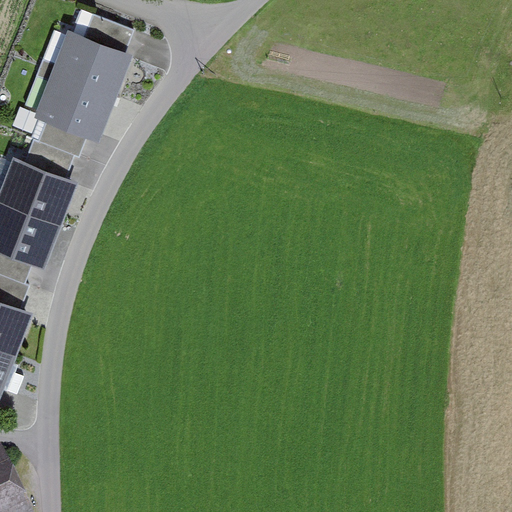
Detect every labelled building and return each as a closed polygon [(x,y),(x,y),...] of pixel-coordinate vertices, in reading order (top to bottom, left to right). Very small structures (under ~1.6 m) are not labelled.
[(46,68),(110,97),(127,56),(63,29),(46,68)] [(28,111),(93,138),(110,97),(46,68),(28,111)] [(0,165),(0,202),(50,224),(71,175),(7,148),(0,165)] [(0,256),(31,269),(50,224),(0,202),(0,256)] [(0,344),(17,348),(28,293),(0,287),(0,344)] [(0,400),(7,402),(17,348),(0,344),(0,400)] [(26,511),(0,457),(0,511),(26,511)]
